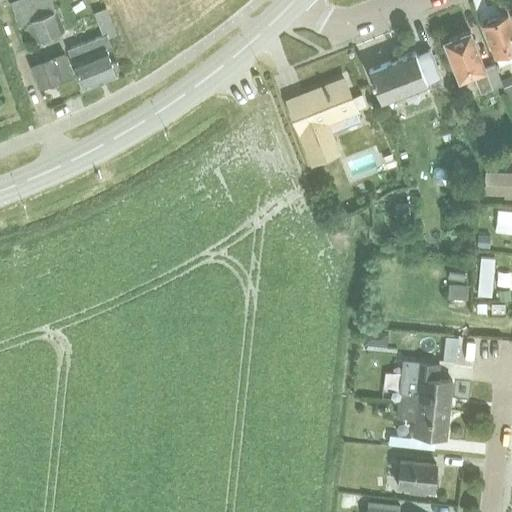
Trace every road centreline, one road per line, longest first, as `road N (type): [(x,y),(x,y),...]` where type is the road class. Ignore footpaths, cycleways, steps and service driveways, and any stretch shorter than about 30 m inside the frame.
road 1 (secondary): [(0,190),(105,144),(174,101),(287,5)]
road 2 (residential): [(490,511),(506,357)]
road 3 (residential): [(287,5),(331,24),(403,0)]
